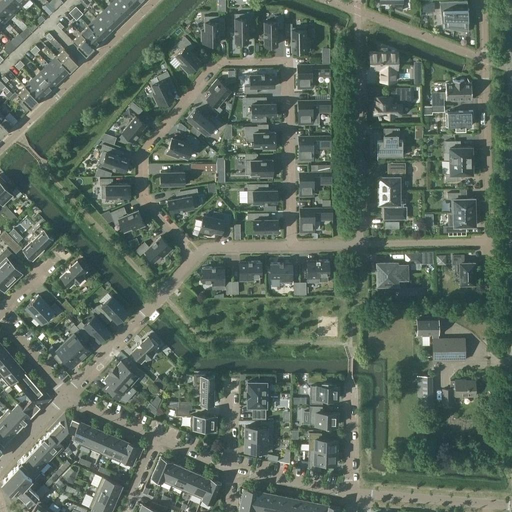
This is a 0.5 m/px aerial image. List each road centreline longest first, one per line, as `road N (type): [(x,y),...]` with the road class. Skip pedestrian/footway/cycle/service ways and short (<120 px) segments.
road 1 (residential): [(188,265),(182,245),(139,197),(138,153),(214,62),(288,62),(292,246)]
road 2 (residential): [(358,244),(357,0)]
road 3 (residential): [(483,0),(489,242)]
road 4 (residential): [(0,150),(155,0)]
road 5 (residential): [(188,265),(65,395)]
road 6 (residential): [(511,174),(510,0)]
road 7 (residential): [(511,505),(348,493)]
road 8 (residential): [(348,493),(351,344)]
road 9 (residential): [(489,242),(358,244)]
road 10 (residential): [(348,493),(228,467)]
